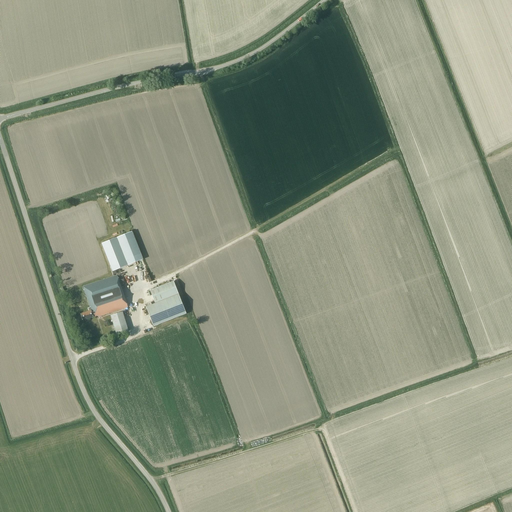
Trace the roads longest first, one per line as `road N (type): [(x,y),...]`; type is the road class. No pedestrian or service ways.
road 1 (unclassified): [(167,511),(89,405),(0,142)]
road 2 (unclassified): [(0,119),(241,60),(324,0)]
